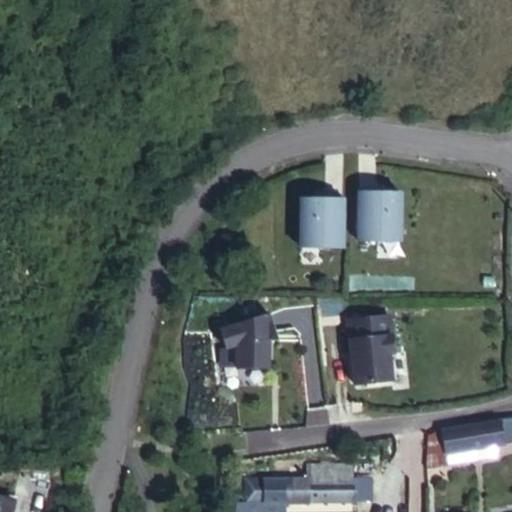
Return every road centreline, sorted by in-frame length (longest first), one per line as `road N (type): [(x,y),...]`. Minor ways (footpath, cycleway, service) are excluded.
road 1 (residential): [(511,155),(345,133),(280,145),(218,177),(160,248),(113,442)]
road 2 (residential): [(417,423),(244,450),(113,442)]
